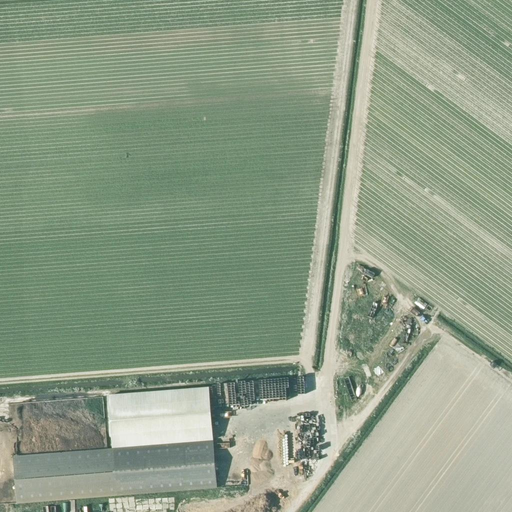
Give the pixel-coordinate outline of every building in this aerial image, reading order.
[(349,280),(357,269),(353,267),(345,277),(349,280)] [(371,292),(379,300),(387,292),(379,284),(371,292)] [(377,318),(377,317),(383,320),(388,310),(377,305),(372,315),(377,318)] [(371,330),(380,321),(376,317),(367,326),(371,330)] [(217,489),(213,442),(209,389),(108,397),(112,450),(13,457),(17,505),(217,489)]
